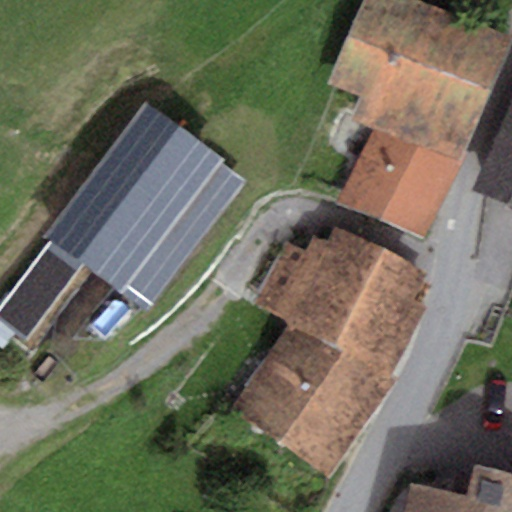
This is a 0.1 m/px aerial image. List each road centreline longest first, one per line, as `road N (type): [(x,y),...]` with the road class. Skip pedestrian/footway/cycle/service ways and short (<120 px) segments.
road 1 (track): [(0,453),(91,401),(181,334),(274,218),(292,207),(315,206),(455,270)]
road 2 (residential): [(346,511),(449,307),(469,189),(511,75)]
